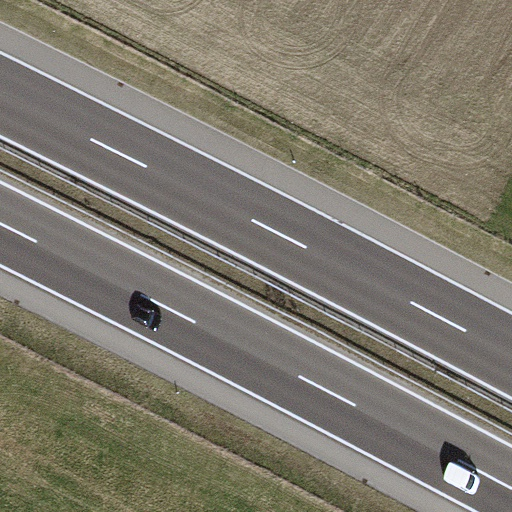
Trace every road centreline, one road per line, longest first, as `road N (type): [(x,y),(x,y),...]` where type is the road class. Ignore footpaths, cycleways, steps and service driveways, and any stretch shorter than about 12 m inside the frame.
road 1 (motorway): [(0,226),(511,491)]
road 2 (motorway): [(511,354),(0,91)]
